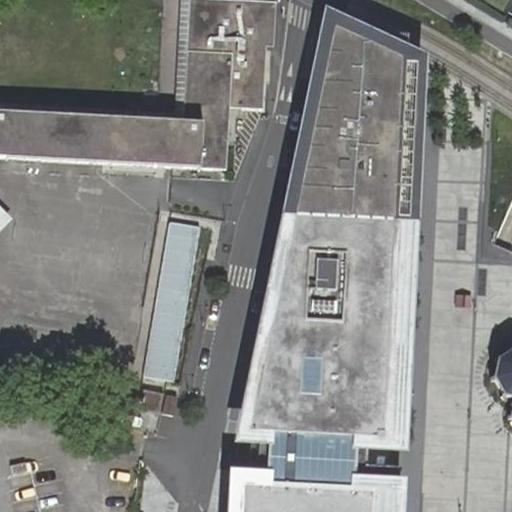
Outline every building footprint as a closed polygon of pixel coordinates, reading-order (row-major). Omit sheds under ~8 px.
[(189,0),(187,53),(183,125),(228,127),(229,111),(262,112),(266,49),(273,50),(275,4),(206,0),(189,0)] [(235,511),(396,511),(398,469),(367,468),(368,455),(368,440),(393,441),(407,182),(413,182),(415,133),(410,133),(413,66),(355,39),(341,32),(340,39),(331,39),(328,85),(321,84),(319,131),(311,130),(309,172),(303,172),(301,218),(293,218),(291,253),(286,253),(284,288),(279,288),(277,316),(273,316),(271,352),(265,352),(263,388),(258,387),(255,423),(250,423),(249,436),(267,437),(264,479),(263,485),(238,483),(235,511)] [(183,125),(156,123),(0,115),(0,160),(170,169),(226,172),(227,172),(228,127),(183,125)] [(0,234),(15,219),(0,204),(0,234)] [(170,222),(142,377),(171,382),(199,227),(170,222)] [(496,381),(505,394),(502,398),(506,400),(509,396),(511,396),(511,404),(511,405),(511,404),(511,415),(508,417),(509,421),(511,420),(511,354),(501,361),(499,357),(495,360),(499,364),(496,377),(490,378),(492,383),(496,381)] [(175,414),(175,395),(135,394),(135,413),(175,414)]
